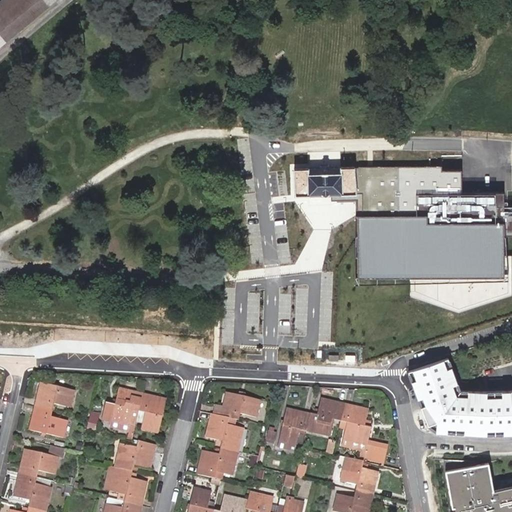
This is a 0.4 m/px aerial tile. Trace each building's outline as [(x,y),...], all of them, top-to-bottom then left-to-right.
[(3,0),(2,0),(0,2),(0,17),(16,36),(27,27),(3,0)] [(21,0),(3,0),(27,27),(37,18),(21,0)] [(54,0),(21,0),(37,18),(56,2),(54,0)] [(0,17),(0,39),(5,45),(16,36),(0,17)] [(301,133),(376,135),(376,119),(336,118),(337,105),(302,104),(301,133)] [(297,168),(297,174),(291,174),(292,196),(345,194),(359,194),(358,166),(343,167),(344,170),(312,171),(312,168),(297,168)] [(445,166),(369,167),(370,219),(362,219),(363,279),(507,277),(506,194),(465,195),(465,170),(445,170),(445,166)] [(448,356),(409,370),(421,407),(429,427),(437,432),(486,435),(500,434),(511,433),(511,390),(506,391),(459,391),(448,356)] [(35,408),(52,412),(54,406),(70,409),(74,392),(40,384),(35,408)] [(140,413),(144,396),(121,390),(113,424),(128,427),(129,424),(136,426),(140,413)] [(229,395),(223,418),(230,420),(240,422),(242,417),(257,421),(261,403),(229,395)] [(168,401),(144,396),(140,413),(146,415),(143,431),(160,435),(168,401)] [(318,418),(312,417),(312,418),(308,433),(331,438),(335,422),(341,424),(345,408),(322,402),(318,418)] [(51,419),(52,412),(35,408),(30,431),(63,439),(67,422),(51,419)] [(368,413),(345,408),(341,424),(340,430),(347,432),(344,442),(367,447),(371,430),(365,429),(368,413)] [(223,418),(225,412),(215,410),(213,416),(223,418)] [(308,433),(312,418),(288,412),(280,445),(297,449),(301,434),(307,435),(308,433)] [(223,418),(213,416),(208,439),(225,443),(223,450),(239,454),(245,430),(229,426),(230,420),(223,418)] [(128,427),(113,424),(111,430),(130,434),(128,441),(133,442),(136,429),(128,427)] [(276,442),(278,432),(270,431),(268,441),(276,442)] [(118,469),(135,473),(136,467),(151,470),(157,448),(141,444),(139,450),(123,445),(118,469)] [(19,475),(36,479),(38,472),(54,475),(58,459),(62,460),(64,450),(51,447),(48,456),(25,451),(19,475)] [(239,454),(223,450),(221,457),(204,453),(198,477),(216,481),(232,485),(233,479),(239,454)] [(490,462),(445,458),(452,508),(452,511),(511,511),(511,484),(495,488),(490,462)] [(363,464),(346,460),(340,484),(356,488),(354,494),(371,498),(377,474),(361,471),(363,464)] [(126,504),(143,508),(150,483),(133,480),(135,473),(118,469),(112,493),(128,497),(126,504)] [(31,502),(29,508),(44,511),(45,511),(51,490),(35,486),(36,479),(19,475),(14,499),(31,502)] [(289,475),(285,487),(297,491),(301,479),(289,475)] [(189,511),(214,511),(208,511),(212,495),(195,490),(189,511)] [(271,511),(274,500),(251,494),(249,503),(246,511),(271,511)] [(367,511),(371,498),(354,494),(353,501),(337,497),(333,511),(367,511)] [(246,511),(249,503),(226,498),(222,511),(246,511)] [(304,511),(305,507),(288,503),(285,511),(304,511)]
